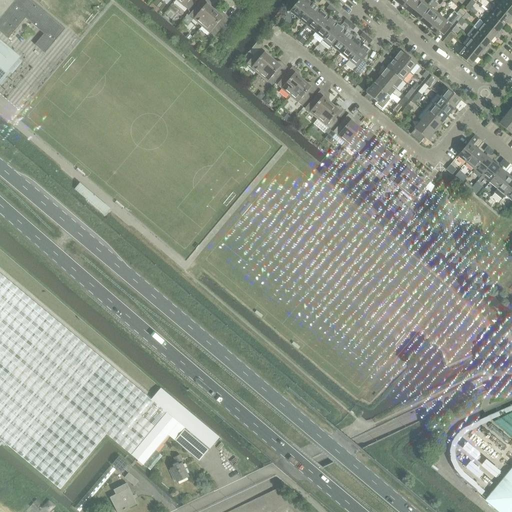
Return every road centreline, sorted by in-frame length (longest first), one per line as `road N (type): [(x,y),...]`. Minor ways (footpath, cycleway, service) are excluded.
road 1 (primary): [(407,511),(0,169)]
road 2 (primary): [(0,206),(356,511)]
road 3 (residential): [(465,117),(430,158),(276,33)]
road 4 (residential): [(484,93),(371,0)]
